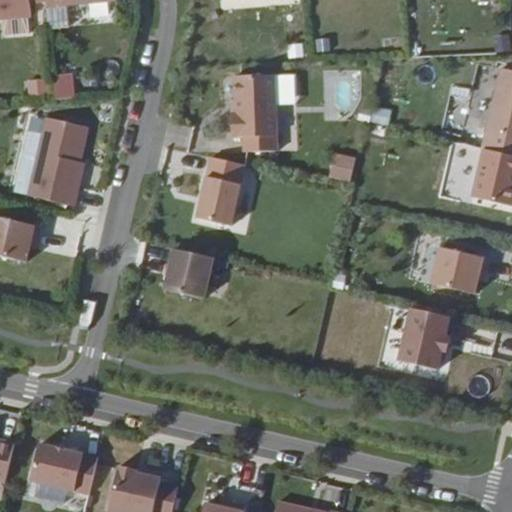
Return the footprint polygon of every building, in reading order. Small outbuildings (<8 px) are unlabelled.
[(50,0),(0,0),(0,19),(36,16),(35,2),(50,0)] [(496,58),(511,57),(510,38),(495,40),(496,58)] [(486,144),(511,149),(511,66),(503,65),(486,144)] [(275,74),(238,75),(239,115),(232,115),(233,137),(244,136),(245,151),(277,150),(275,74)] [(53,80),(54,105),(76,105),(75,79),(53,80)] [(24,84),(26,101),(49,99),(47,82),(24,84)] [(389,131),(393,114),(375,110),(371,126),(389,131)] [(83,168),(90,140),(48,130),(31,201),(77,212),(85,176),(82,175),(83,168)] [(511,150),(488,145),(479,188),(511,194),(511,150)] [(471,198),(476,175),(459,171),(454,194),(471,198)] [(211,176),(202,218),(236,225),(245,183),(211,176)] [(0,261),(29,268),(33,253),(34,247),(40,248),(44,232),(0,222),(0,261)] [(492,270),(496,254),(447,243),(439,280),(482,290),(487,269),(492,270)] [(218,257),(180,249),(173,281),(212,289),(218,257)] [(418,306),(407,357),(446,365),(457,314),(418,306)] [(0,484),(8,486),(17,448),(0,444),(0,484)] [(44,445),(35,482),(78,492),(87,454),(44,445)] [(176,511),(181,491),(163,487),(164,483),(147,479),(146,483),(138,481),(140,475),(121,471),(112,511),(176,511)] [(339,511),(333,511),(325,511),(280,501),(277,511),(339,511)]
